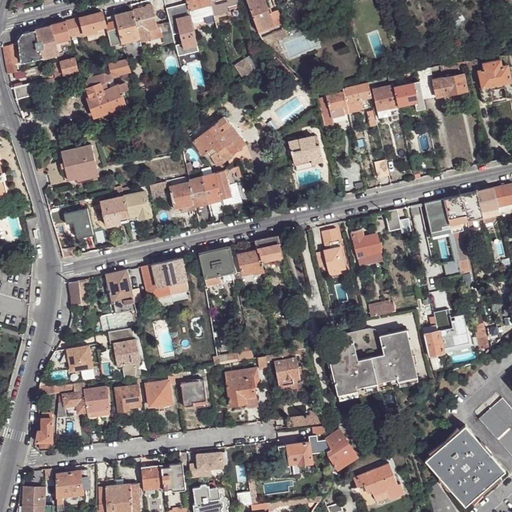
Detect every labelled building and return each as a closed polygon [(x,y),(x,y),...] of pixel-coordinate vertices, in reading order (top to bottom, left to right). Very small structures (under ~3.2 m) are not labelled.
[(210,0),(186,0),(187,2),(192,23),(204,20),(203,16),(214,13),(211,4),(210,0)] [(236,0),(210,0),(211,4),(214,13),(214,15),(228,12),(226,7),(238,4),(236,0)] [(246,0),(259,31),(273,25),(268,11),(263,0),(246,0)] [(145,6),(132,10),(139,37),(149,35),(157,33),(155,22),(152,11),(152,10),(153,8),(152,5),(150,3),(147,4),(145,6)] [(283,21),(278,7),(268,11),(273,25),(283,21)] [(178,40),(193,36),(194,36),(186,8),(181,9),(182,15),(171,18),(177,40),(178,40)] [(109,9),(101,11),(105,26),(113,24),(111,18),(112,18),(109,9)] [(132,10),(115,14),(122,42),(131,40),(139,37),(132,10)] [(101,11),(65,21),(69,38),(70,41),(78,39),(77,35),(84,33),(84,34),(86,34),(87,37),(88,41),(99,38),(97,28),(105,26),(101,11)] [(117,23),(114,24),(112,18),(111,18),(113,24),(105,26),(97,28),(99,35),(119,30),(117,23)] [(65,21),(50,25),(55,42),(69,38),(65,21)] [(140,45),(141,48),(174,39),(170,21),(155,24),(157,33),(149,35),(150,38),(140,41),(140,45)] [(50,25),(25,32),(17,43),(20,64),(58,54),(55,42),(50,25)] [(287,33),(284,26),(266,35),(269,42),(287,33)] [(140,41),(139,37),(131,40),(133,47),(140,45),(140,41)] [(69,38),(55,42),(58,54),(60,60),(60,61),(64,59),(62,51),(63,51),(61,44),(70,41),(69,38)] [(511,45),(509,39),(501,41),(504,48),(511,45)] [(14,44),(2,47),(5,66),(14,64),(18,64),(14,44)] [(454,58),(452,51),(436,54),(436,55),(418,58),(419,64),(454,58)] [(480,64),(478,56),(465,58),(466,61),(467,65),(467,67),(480,64)] [(64,59),(60,61),(64,74),(77,71),(78,71),(74,57),(64,59)] [(478,86),(481,100),(492,98),(489,86),(504,83),(506,95),(511,93),(511,78),(511,79),(507,62),(501,63),(500,57),(483,60),(484,66),(477,67),(481,85),(478,86)] [(129,71),(126,58),(108,63),(110,74),(113,76),(129,71)] [(235,65),(243,78),(254,72),(246,58),(235,65)] [(272,66),(281,75),(288,68),(278,59),(272,66)] [(60,61),(60,60),(53,62),(56,77),(64,74),(60,61)] [(467,65),(466,61),(430,67),(431,73),(467,65)] [(7,75),(17,72),(14,64),(5,66),(5,68),(7,75)] [(430,67),(417,69),(418,76),(419,81),(423,99),(436,96),(433,80),(431,73),(430,67)] [(223,86),(232,83),(228,71),(219,74),(223,86)] [(284,79),(287,82),(293,86),(298,79),(290,72),(284,79)] [(463,73),(433,80),(436,96),(466,90),(463,73)] [(85,84),(87,89),(103,82),(101,78),(85,84)] [(14,87),(20,86),(18,80),(9,82),(11,88),(14,87)] [(419,81),(395,87),(399,106),(414,102),(423,100),(423,99),(419,81)] [(37,91),(35,82),(29,83),(32,93),(37,91)] [(103,82),(87,89),(86,89),(89,97),(106,90),(103,82)] [(367,82),(342,89),(343,93),(346,103),(361,99),(370,97),(367,82)] [(32,93),(29,83),(20,86),(14,87),(16,98),(32,95),(32,93)] [(159,83),(150,85),(150,87),(151,91),(161,88),(159,83)] [(395,87),(394,84),(372,89),(377,110),(399,106),(395,87)] [(89,97),(87,98),(95,117),(125,103),(118,85),(106,90),(89,97)] [(218,88),(209,90),(211,97),(219,93),(218,88)] [(346,103),(343,93),(326,97),(329,111),(331,111),(347,106),(346,103)] [(320,107),(322,113),(329,111),(326,97),(318,100),(320,107)] [(361,99),(346,103),(347,106),(348,113),(363,110),(361,99)] [(425,107),(423,100),(414,102),(415,109),(425,108),(425,107)] [(414,102),(399,106),(400,113),(415,109),(414,102)] [(348,113),(347,106),(331,111),(333,118),(335,117),(348,114),(348,113)] [(400,113),(399,106),(377,110),(379,118),(400,113)] [(376,125),(373,110),(367,111),(371,126),(376,125)] [(322,113),(325,126),(334,124),(333,118),(331,111),(329,111),(322,113)] [(224,116),(207,129),(192,140),(203,155),(208,152),(216,165),(222,163),(246,144),(224,116)] [(192,140),(207,129),(204,125),(189,136),(192,140)] [(316,145),(314,136),(289,142),(294,164),(311,159),(312,162),(312,164),(323,161),(319,145),(316,145)] [(61,151),(64,162),(66,170),(69,180),(78,178),(77,173),(98,168),(91,143),(61,151)] [(389,174),(385,159),(374,161),(377,177),(389,174)] [(221,199),(223,207),(234,204),(232,196),(240,194),(236,182),(229,185),(226,175),(232,173),(234,179),(242,176),(238,166),(215,172),(214,172),(221,199)] [(100,175),(98,168),(77,173),(78,178),(79,180),(100,175)] [(214,172),(201,176),(208,203),(221,199),(214,172)] [(0,203),(2,204),(4,204),(6,204),(8,202),(10,201),(11,198),(12,195),(12,193),(7,173),(3,174),(7,190),(7,192),(7,193),(6,194),(5,195),(5,196),(3,197),(1,197),(0,197),(0,196),(0,203)] [(201,176),(189,180),(189,182),(194,204),(195,206),(208,203),(201,176)] [(166,181),(149,184),(150,190),(168,187),(166,181)] [(194,204),(189,182),(169,186),(174,209),(180,207),(194,204)] [(511,183),(494,187),(499,207),(511,204),(511,183)] [(482,211),(499,207),(494,187),(477,191),(482,211)] [(466,214),(482,211),(477,191),(445,198),(453,232),(453,233),(460,231),(463,230),(462,222),(460,216),(466,214)] [(145,192),(124,196),(128,217),(139,214),(140,218),(151,216),(145,192)] [(128,217),(124,196),(117,198),(102,201),(107,226),(120,223),(120,219),(128,217)] [(453,232),(445,198),(426,202),(433,236),(453,232)] [(500,214),(500,215),(511,212),(511,204),(499,207),(500,213),(500,214)] [(483,217),(500,213),(499,207),(482,211),(483,217)] [(390,230),(402,228),(400,220),(397,209),(386,211),(390,230)] [(468,220),(483,217),(482,211),(466,214),(468,220)] [(402,228),(403,232),(411,230),(409,218),(400,220),(402,228)] [(335,271),(346,268),(336,228),(322,231),(325,247),(329,245),(330,249),(326,250),(324,250),(324,251),(316,253),(320,267),(327,266),(328,270),(335,269),(335,271)] [(366,256),(382,252),(382,250),(383,247),(382,245),(380,243),(378,234),(364,238),(362,229),(352,232),(361,266),(368,264),(366,256)] [(459,260),(459,261),(467,259),(460,231),(453,233),(459,260)] [(259,250),(261,257),(277,254),(273,237),(256,240),(258,250),(259,250)] [(229,247),(199,253),(205,278),(219,275),(231,272),(234,271),(229,247)] [(243,274),(263,270),(261,257),(259,250),(258,250),(238,255),(243,274)] [(384,260),(382,252),(366,256),(368,264),(384,260)] [(152,264),(141,266),(148,299),(171,294),(169,283),(187,280),(182,257),(152,264)] [(459,261),(462,273),(469,271),(467,259),(459,261)] [(459,261),(459,260),(444,263),(447,277),(462,274),(462,273),(459,261)] [(126,269),(106,274),(112,303),(125,300),(127,310),(131,309),(132,313),(136,312),(134,303),(130,286),(126,269)] [(231,272),(219,275),(221,281),(232,279),(231,272)] [(106,274),(103,275),(112,314),(114,313),(112,303),(106,274)] [(219,275),(205,278),(207,286),(221,283),(221,281),(219,275)] [(67,283),(70,298),(75,298),(81,297),(79,280),(67,283)] [(138,284),(130,286),(134,303),(142,301),(138,284)] [(70,298),(71,306),(82,304),(81,297),(75,298),(70,298)] [(370,308),(392,303),(391,299),(369,304),(370,308)] [(125,300),(112,303),(114,313),(127,310),(125,300)] [(370,308),(371,316),(393,312),(392,303),(370,308)] [(437,326),(442,348),(468,342),(462,313),(453,315),(454,319),(450,320),(448,308),(434,311),(437,326)] [(473,321),(474,326),(484,324),(482,318),(473,321)] [(474,326),(479,349),(486,347),(483,336),(486,335),(484,324),(474,326)] [(437,326),(424,329),(425,333),(433,369),(440,367),(437,354),(443,353),(442,348),(437,326)] [(353,332),(355,341),(359,360),(385,353),(381,335),(373,337),(370,328),(353,332)] [(359,360),(355,341),(327,347),(328,350),(332,366),(333,374),(335,382),(338,395),(350,392),(350,389),(358,387),(364,386),(378,383),(391,379),(397,378),(405,376),(406,379),(418,376),(415,363),(413,355),(412,348),(408,332),(407,329),(381,335),(385,353),(359,360)] [(134,340),(118,342),(115,343),(118,365),(140,362),(137,339),(134,340)] [(252,350),(250,342),(235,345),(236,353),(252,350)] [(442,348),(443,353),(469,347),(468,342),(442,348)] [(89,345),(67,349),(71,371),(93,367),(89,345)] [(218,356),(220,364),(225,363),(240,360),(250,358),(254,358),(252,350),(236,353),(218,356)] [(281,352),(281,353),(282,359),(297,357),(297,354),(296,350),(281,352)] [(266,355),(257,357),(258,363),(259,369),(268,367),(267,361),(266,355)] [(282,359),(275,361),(279,380),(301,376),(297,357),(282,359)] [(255,381),(259,380),(257,368),(226,373),(227,381),(254,377),(255,381)] [(174,373),(167,374),(168,380),(169,380),(170,384),(176,383),(175,379),(174,373)] [(303,390),(301,376),(279,380),(281,393),(303,390)] [(407,385),(406,379),(405,376),(397,378),(399,383),(399,386),(407,385)] [(419,382),(418,376),(406,379),(407,385),(419,382)] [(256,386),(255,381),(254,377),(227,381),(231,407),(249,404),(250,407),(258,406),(256,386)] [(393,384),(391,379),(378,383),(379,390),(393,386),(393,384)] [(169,380),(168,380),(146,383),(150,406),(159,405),(164,404),(172,403),(170,384),(169,380)] [(194,404),(207,402),(204,380),(181,383),(185,407),(194,406),(194,404)] [(84,388),(83,383),(78,383),(70,383),(60,384),(59,391),(59,392),(84,388)] [(379,390),(378,383),(364,386),(365,390),(365,393),(379,390)] [(138,385),(116,388),(118,411),(129,409),(129,407),(141,405),(138,385)] [(106,386),(84,389),(85,391),(88,411),(109,409),(106,386)] [(359,392),(358,387),(350,389),(350,392),(351,397),(360,396),(359,392)] [(88,411),(85,391),(63,394),(64,402),(64,406),(65,406),(77,405),(78,413),(88,411)] [(351,397),(350,392),(338,395),(340,400),(351,397)] [(511,410),(501,398),(479,418),(511,456),(511,410)] [(59,402),(58,417),(67,416),(65,406),(64,406),(64,402),(59,402)] [(109,409),(88,411),(89,417),(96,416),(110,414),(109,409)] [(263,422),(271,421),(270,414),(262,415),(263,422)] [(312,424),(324,423),(323,414),(315,415),(311,416),(312,424)] [(96,416),(89,417),(91,430),(98,429),(96,416)] [(312,424),(311,416),(286,419),(287,427),(312,424)] [(52,419),(42,419),(42,431),(39,431),(37,442),(39,442),(52,442),(52,419)] [(314,434),(326,433),(324,425),(313,426),(314,434)] [(424,460),(464,505),(504,470),(464,425),(424,460)] [(330,459),(330,460),(337,469),(356,456),(339,429),(326,437),(325,439),(328,446),(330,449),(327,452),(328,456),(330,459)] [(309,442),(287,445),(289,464),(298,462),(298,464),(312,462),(309,442)] [(198,463),(188,464),(189,478),(212,476),(211,468),(223,467),(222,451),(197,454),(198,463)] [(169,467),(161,468),(163,488),(163,491),(171,490),(171,492),(173,492),(184,490),(181,463),(169,464),(169,467)] [(398,485),(397,484),(394,477),(389,464),(353,478),(356,487),(363,485),(366,493),(371,491),(372,495),(398,485)] [(161,468),(161,465),(150,467),(150,470),(141,471),(143,490),(145,489),(155,488),(163,488),(161,468)] [(57,474),(57,497),(62,497),(83,494),(81,484),(77,484),(75,472),(57,474)] [(116,486),(117,511),(139,511),(138,483),(124,485),(123,479),(116,480),(116,486)] [(400,483),(397,484),(398,485),(372,495),(371,491),(366,493),(363,485),(356,487),(365,509),(404,493),(400,483)] [(221,511),(221,510),(223,506),(222,502),(220,500),(218,490),(215,487),(209,489),(208,486),(207,486),(205,484),(200,485),(199,488),(192,489),(195,505),(192,505),(193,511),(221,511)] [(100,511),(117,511),(116,486),(105,487),(105,489),(99,490),(100,511)] [(24,505),(43,506),(44,488),(24,487),(24,505)] [(238,507),(251,505),(249,493),(249,492),(236,494),(238,507)] [(326,501),(325,496),(313,511),(312,511),(328,511),(327,507),(326,501)] [(57,497),(56,511),(64,511),(62,497),(57,497)] [(303,503),(302,498),(287,500),(272,502),(273,507),(303,503)] [(339,503),(338,498),(326,501),(327,507),(339,503)] [(339,511),(342,511),(339,503),(327,507),(328,511),(339,511)]
